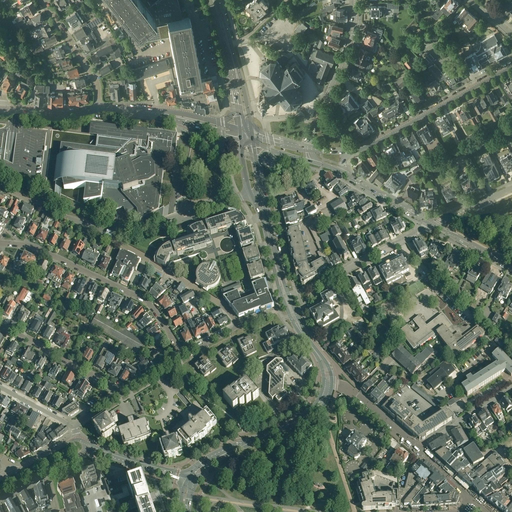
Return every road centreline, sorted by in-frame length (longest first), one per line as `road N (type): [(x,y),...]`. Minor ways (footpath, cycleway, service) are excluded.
road 1 (residential): [(183,355),(142,299),(37,247),(0,242)]
road 2 (residential): [(183,355),(233,329),(235,319),(107,234)]
road 3 (residential): [(511,388),(418,447),(351,389),(331,384)]
road 4 (tertiary): [(511,65),(345,151)]
road 5 (unclassified): [(355,0),(353,33),(309,148)]
road 6 (residential): [(250,194),(158,228),(107,234)]
road 7 (secondary): [(254,202),(281,297),(303,334)]
road 8 (residential): [(122,393),(0,324)]
road 9 (secondary): [(303,334),(263,200)]
road 10 (secondary): [(251,132),(215,0)]
road 11 (residential): [(97,110),(93,75),(42,0)]
road 12 (residential): [(321,281),(433,224)]
